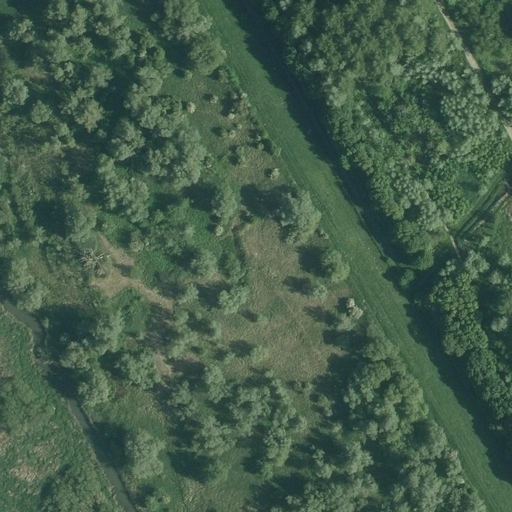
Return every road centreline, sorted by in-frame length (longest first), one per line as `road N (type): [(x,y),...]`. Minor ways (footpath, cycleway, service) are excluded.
road 1 (unknown): [(309,0),(451,239)]
road 2 (unknown): [(451,239),(511,394)]
road 3 (track): [(511,133),(436,0)]
